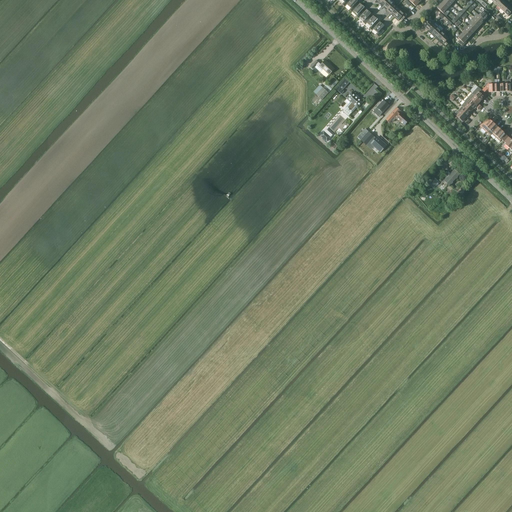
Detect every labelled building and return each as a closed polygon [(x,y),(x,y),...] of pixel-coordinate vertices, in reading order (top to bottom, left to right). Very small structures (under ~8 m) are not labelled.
[(351,8),(350,10),(352,12),(354,11),(353,11),(358,6),(356,4),(358,1),(356,0),(351,0),(347,5),(351,8)] [(393,0),(389,0),(383,7),(387,10),(393,4),(395,1),(393,0)] [(451,6),(445,0),(441,4),(448,10),(451,6)] [(500,9),(507,2),(504,0),(501,0),(497,5),(500,9)] [(504,12),(510,6),(507,2),(500,9),(504,12)] [(352,12),(356,16),(359,18),(360,17),(364,12),(362,10),(365,8),(360,3),(358,6),(353,11),(354,11),(352,12)] [(397,7),(393,4),(387,10),(391,14),(397,7)] [(437,8),(444,14),(446,12),(448,13),(449,12),(448,10),(441,4),(437,8)] [(397,7),(391,14),(394,17),(401,11),(397,7)] [(359,18),(363,22),(366,25),(367,23),(371,18),(369,16),(371,14),(367,10),(364,12),(360,17),(359,18)] [(406,12),(404,14),(401,11),(394,17),(398,21),(400,19),(402,21),(409,14),(406,12)] [(479,15),(486,21),(489,17),(482,11),(479,15)] [(486,21),(479,15),(475,19),(482,25),(486,21)] [(366,25),(369,28),(372,31),(374,29),(373,29),(378,24),(376,22),(378,20),(373,16),(371,18),(367,23),(366,25)] [(422,25),(424,27),(428,31),(434,24),(430,20),(429,21),(427,19),(422,25)] [(482,25),(475,19),(472,23),(479,29),(482,25)] [(379,37),(383,32),(381,30),(385,26),(380,22),(378,24),(373,29),(374,29),(377,33),(376,34),(379,37)] [(479,29),(472,23),(468,27),(475,33),(479,29)] [(434,24),(428,31),(431,34),(438,28),(434,24)] [(439,26),(438,28),(431,34),(435,38),(441,31),(443,29),(439,26)] [(465,30),(472,36),(475,33),(468,27),(465,30)] [(472,36),(465,30),(462,34),(468,40),(472,36)] [(441,31),(435,38),(439,41),(445,35),(441,31)] [(463,46),(465,44),(468,40),(462,34),(458,38),(460,40),(458,42),(463,46)] [(445,35),(439,41),(445,47),(451,41),(448,39),(449,38),(445,35)] [(329,75),(335,69),(325,61),(321,65),(316,61),(311,66),(314,69),(317,66),(322,71),(323,69),(329,75)] [(494,92),(494,83),(489,83),(482,91),(486,95),(489,92),(494,92)] [(327,84),(323,88),(328,93),(333,89),(332,88),(331,87),(327,84)] [(344,91),(338,86),(336,89),(342,94),(344,91)] [(472,93),(480,101),(486,95),(482,91),(478,87),(472,93)] [(322,100),(328,93),(323,88),(317,95),(322,100)] [(357,108),(363,102),(351,92),(346,98),(351,102),(346,108),(352,113),(356,107),(357,108)] [(480,101),(472,93),(468,97),(480,109),(482,107),(478,104),(480,101)] [(480,109),(468,97),(464,101),(465,102),(466,103),(466,104),(467,104),(473,109),(475,107),(479,110),(480,109)] [(389,105),(383,100),(374,111),(380,116),(389,105)] [(462,106),(470,114),(474,110),(473,109),(467,104),(466,104),(466,103),(465,102),(461,106),(462,106)] [(470,114),(462,106),(458,110),(466,118),(470,114)] [(390,117),(387,120),(390,123),(391,122),(392,122),(392,121),(393,122),(396,119),(404,126),(410,120),(402,112),(401,113),(400,112),(401,111),(398,109),(390,117)] [(459,118),(463,122),(466,118),(458,110),(454,115),(456,116),(455,118),(457,120),(459,118)] [(487,119),(482,123),(479,127),(486,132),(488,130),(494,124),(490,120),(489,121),(487,119)] [(492,134),(498,127),(494,124),(488,130),(492,134)] [(496,137),(502,131),(498,127),(492,134),(496,137)] [(365,129),(358,137),(361,140),(368,132),(365,129)] [(331,137),(324,131),(320,136),(327,142),(331,137)] [(504,142),(508,137),(502,131),(496,137),(500,141),(502,140),(504,142)] [(386,146),(377,137),(375,139),(373,137),(374,137),(369,133),(362,141),(366,145),(369,142),(380,152),(386,146)] [(450,186),(461,175),(455,170),(450,175),(447,173),(445,176),(446,177),(446,178),(447,179),(444,181),(450,186)] [(433,177),(427,183),(433,188),(438,182),(433,177)]
